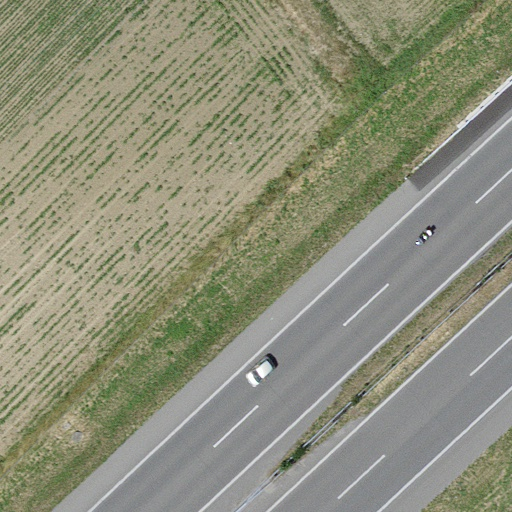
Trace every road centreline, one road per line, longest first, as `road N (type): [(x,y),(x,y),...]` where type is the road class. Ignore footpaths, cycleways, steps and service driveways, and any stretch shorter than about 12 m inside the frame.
road 1 (motorway): [(511,171),(146,511)]
road 2 (motorway): [(325,511),(511,338)]
